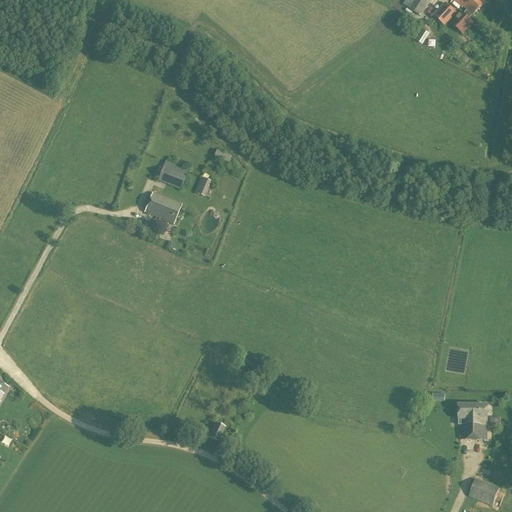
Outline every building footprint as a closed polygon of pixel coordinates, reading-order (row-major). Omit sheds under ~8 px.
[(420,16),(429,3),(428,2),(429,0),(405,0),(403,4),(420,16)] [(465,6),(468,10),(473,15),(474,15),(486,2),(484,0),(455,0),(463,8),(465,6)] [(473,15),(468,10),(464,14),(462,12),(459,16),(445,3),(433,16),(445,27),(449,21),(463,34),(474,23),(469,19),(473,15)] [(180,190),(188,171),(166,162),(158,181),(180,190)] [(204,197),(211,181),(201,177),(195,193),(204,197)] [(175,224),(182,206),(153,194),(146,212),(175,224)] [(460,406),(460,426),(462,426),(462,441),(488,441),(488,418),(489,418),(489,406),(460,406)] [(220,442),(226,428),(217,424),(211,438),(220,442)] [(493,506),(499,489),(475,480),(468,496),(493,506)]
